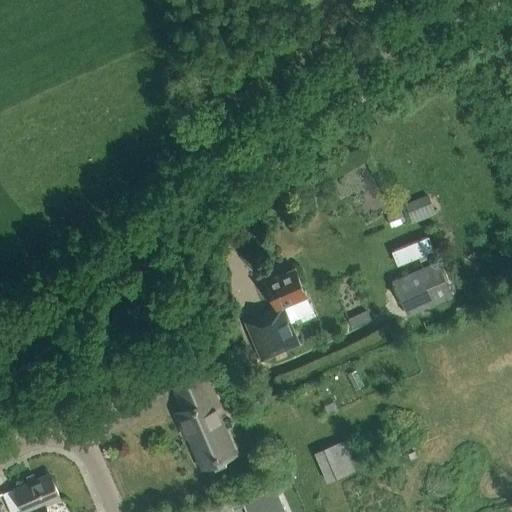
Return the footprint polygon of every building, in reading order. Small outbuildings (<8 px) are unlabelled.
[(413,223),(436,213),(428,195),(405,204),(413,223)] [(324,236),(332,255),(374,238),(366,219),(324,236)] [(428,241),(390,258),(397,272),(434,255),(428,241)] [(437,260),(392,280),(408,316),(452,296),(437,260)] [(299,344),(289,322),(312,312),(294,269),(266,281),(277,308),(244,322),(260,361),(299,344)] [(366,311),(348,318),(351,327),(370,319),(366,311)] [(202,467),(232,454),(213,410),(218,407),(205,376),(172,389),(181,411),(174,414),(181,429),(185,427),(202,467)] [(314,452),(327,482),(355,469),(342,440),(314,452)] [(13,489),(23,511),(19,511),(49,511),(47,506),(58,501),(47,474),(13,489)] [(275,511),(267,492),(243,502),(247,511),(275,511)]
